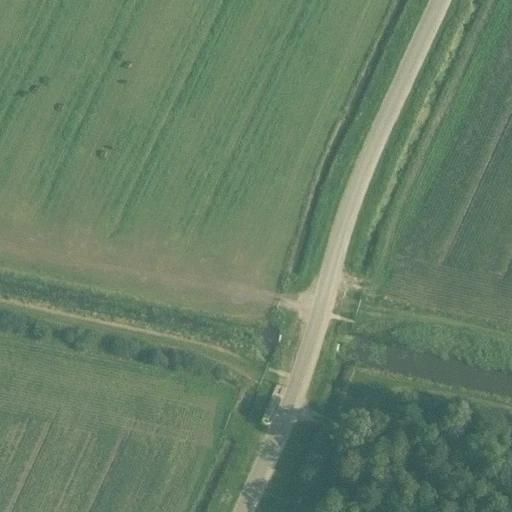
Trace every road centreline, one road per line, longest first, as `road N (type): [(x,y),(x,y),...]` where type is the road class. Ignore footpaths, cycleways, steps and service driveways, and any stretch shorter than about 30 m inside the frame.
road 1 (unclassified): [(241,511),(287,409),(364,154),(437,0)]
road 2 (track): [(293,390),(207,347),(0,306)]
road 3 (track): [(511,410),(357,373),(340,426),(287,409)]
